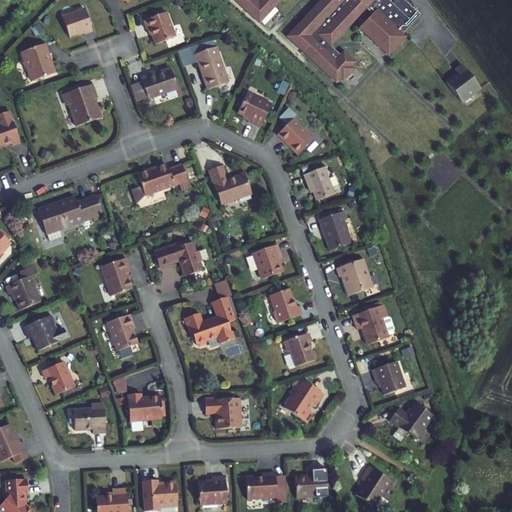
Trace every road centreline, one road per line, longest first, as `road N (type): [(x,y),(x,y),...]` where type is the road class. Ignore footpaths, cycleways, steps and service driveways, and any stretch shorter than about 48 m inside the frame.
road 1 (residential): [(186,455),(320,445),(352,393),(273,163),(201,128),(136,148)]
road 2 (residential): [(186,455),(177,379),(146,290)]
road 3 (residential): [(136,148),(0,196)]
road 4 (residential): [(0,331),(58,462)]
road 5 (residential): [(58,462),(186,455)]
